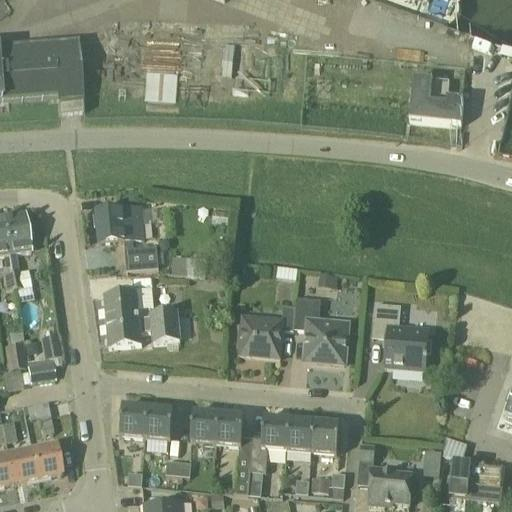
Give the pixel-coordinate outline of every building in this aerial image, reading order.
[(279,0),(318,12),(321,0),(279,0)] [(82,116),(76,47),(0,52),(0,105),(1,105),(1,106),(57,102),(59,118),(82,116)] [(147,74),(147,103),(178,103),(178,75),(147,74)] [(410,126),(461,131),(464,105),(448,103),(450,88),(413,84),(410,126)] [(133,199),(122,200),(122,207),(133,206),(133,199)] [(97,218),(93,219),(94,231),(98,232),(99,249),(125,247),(128,277),(159,274),(157,252),(134,254),(133,246),(144,245),(141,212),(123,213),(97,215),(97,218)] [(228,216),(213,214),(212,226),(226,227),(228,216)] [(25,218),(3,222),(9,261),(12,278),(15,295),(24,293),(21,277),(19,277),(16,259),(31,257),(25,218)] [(3,222),(0,222),(0,262),(9,261),(3,222)] [(188,263),(186,281),(206,282),(207,264),(188,263)] [(235,267),(233,279),(243,280),(245,268),(235,267)] [(321,277),(320,289),(338,291),(339,279),(321,277)] [(12,278),(4,280),(7,297),(15,295),(12,278)] [(137,294),(137,299),(105,301),(109,353),(142,350),(141,337),(152,336),(153,349),(180,347),(177,316),(151,318),(150,313),(154,313),(152,293),(137,294)] [(297,304),(296,312),(294,335),(308,336),(305,366),(344,369),(348,330),(319,327),(321,306),(297,304)] [(383,352),(387,352),(385,373),(425,376),(426,365),(428,366),(429,360),(427,360),(429,336),(399,333),(401,311),(375,309),(373,343),(384,344),(383,352)] [(280,364),(282,336),(294,337),(294,335),(296,312),(284,311),(283,326),(243,323),(240,361),(280,364)] [(56,341),(40,344),(44,365),(60,362),(56,341)] [(27,375),(23,350),(4,352),(8,378),(27,375)] [(52,368),(29,372),(31,389),(55,386),(52,368)] [(28,413),(30,425),(38,423),(42,441),(53,438),(47,409),(28,413)] [(120,443),(145,444),(149,413),(123,411),(120,443)] [(149,413),(145,444),(171,446),(174,416),(149,413)] [(191,448),(216,450),(219,419),(194,417),(191,448)] [(219,419),(216,450),(239,452),(235,500),(247,501),(253,444),(243,443),(245,422),(219,419)] [(253,444),(247,501),(250,501),(250,500),(258,500),(259,489),(262,489),(263,479),(266,479),(268,455),(287,456),(290,426),(265,423),(263,445),(253,444)] [(290,426),(287,456),(312,458),(315,428),(290,426)] [(13,427),(2,430),(6,448),(17,446),(13,427)] [(315,428),(312,458),(337,461),(340,430),(315,428)] [(447,443),(444,458),(463,462),(466,447),(447,443)] [(375,466),(377,449),(362,448),(360,465),(375,466)] [(56,450),(32,455),(38,485),(62,480),(56,450)] [(32,455),(8,460),(14,490),(38,485),(32,455)] [(425,455),(424,481),(440,481),(441,456),(425,455)] [(8,460),(0,461),(0,492),(14,490),(8,460)] [(167,467),(166,480),(178,481),(179,468),(167,467)] [(179,468),(178,481),(190,482),(191,469),(179,468)] [(503,475),(455,470),(451,503),(453,503),(453,502),(499,507),(503,477),(503,475)] [(410,511),(413,480),(396,478),(396,475),(372,472),(369,511),(383,511),(384,511),(385,509),(410,511)] [(130,478),(128,491),(142,492),(143,480),(130,478)] [(332,492),(344,493),(346,480),(334,479),(332,492)] [(314,481),(313,495),(330,496),(331,481),(314,481)] [(297,486),(296,499),(308,500),(309,487),(297,486)] [(222,498),(212,498),(212,510),(222,509),(222,498)]
